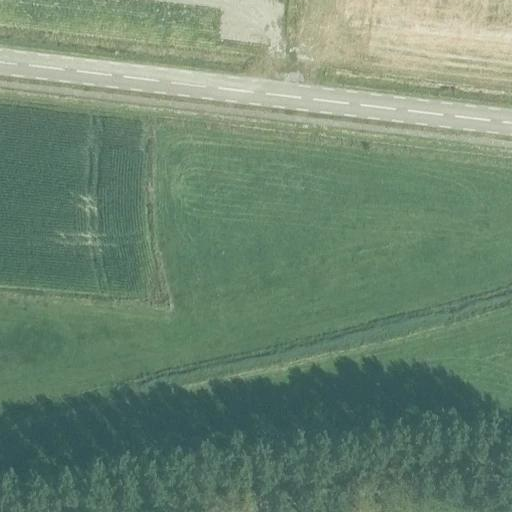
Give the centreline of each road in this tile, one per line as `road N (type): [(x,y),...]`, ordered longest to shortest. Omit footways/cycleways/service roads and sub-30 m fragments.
road 1 (tertiary): [(0,63),(511,123)]
road 2 (track): [(147,511),(456,473),(511,495)]
